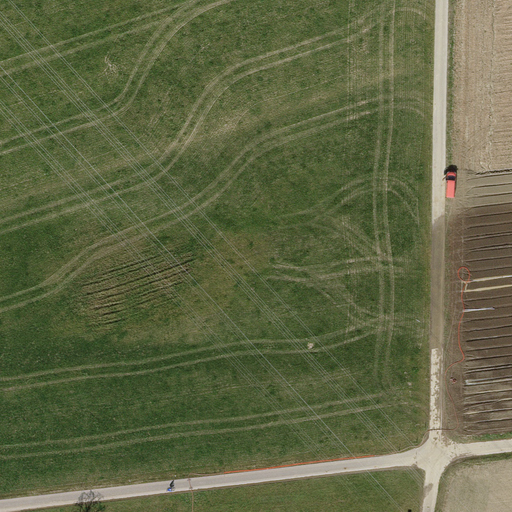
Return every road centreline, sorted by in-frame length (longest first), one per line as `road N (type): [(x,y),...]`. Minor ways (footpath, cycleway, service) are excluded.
road 1 (track): [(444,0),(434,458)]
road 2 (track): [(434,458),(0,507)]
